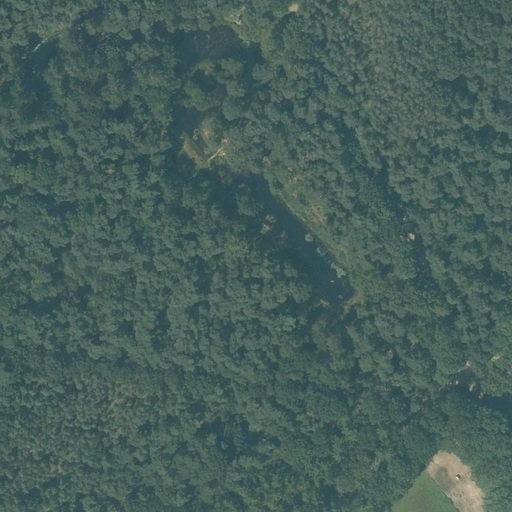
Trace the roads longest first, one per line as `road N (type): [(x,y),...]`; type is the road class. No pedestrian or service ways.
road 1 (track): [(281,0),(511,460)]
road 2 (track): [(340,511),(430,397),(511,336)]
